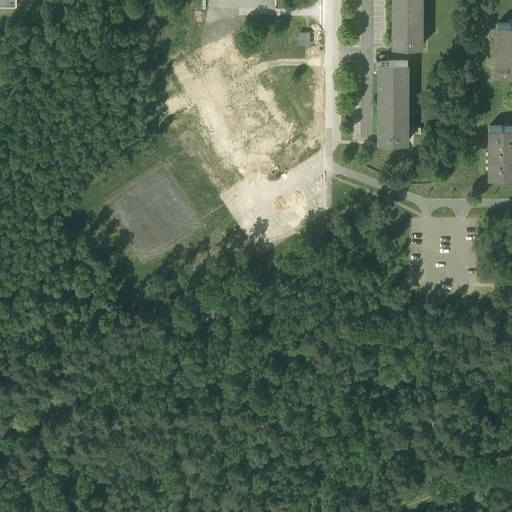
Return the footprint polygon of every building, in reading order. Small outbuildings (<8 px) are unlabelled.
[(421,0),(392,0),(393,45),(421,46),(421,32),(421,0)] [(511,23),(508,23),(497,23),(497,74),(511,74),(511,23)] [(299,33),(299,44),(309,44),(309,33),(299,33)] [(389,61),(379,60),(379,142),(407,143),(407,128),(407,61),(389,61)] [(163,125),(171,120),(166,111),(158,115),(163,125)] [(511,125),(488,126),(488,177),(499,177),(511,176),(511,125)]
